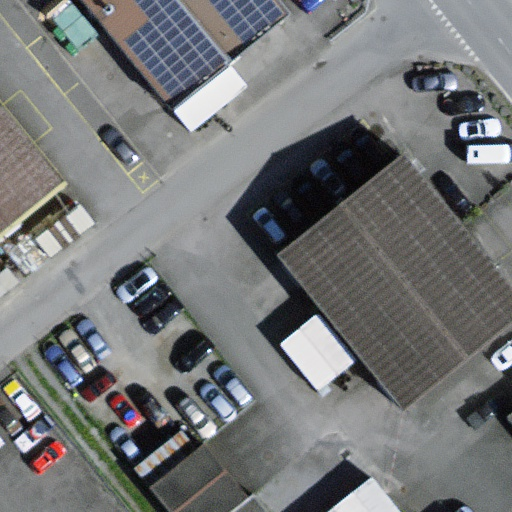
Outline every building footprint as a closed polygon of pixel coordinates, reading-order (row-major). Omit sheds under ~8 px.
[(83,0),(173,110),(297,11),(288,0),(83,0)] [(0,231),(63,182),(0,102),(0,231)] [(409,164),(295,255),(351,326),(465,234),(409,164)] [(408,396),(511,312),(511,292),(465,234),(351,326),(408,396)] [(269,511),(208,439),(153,484),(176,511),(269,511)] [(407,511),(369,467),(315,511),(407,511)]
